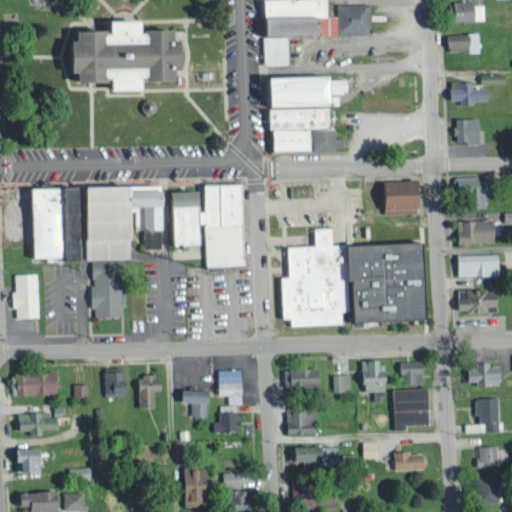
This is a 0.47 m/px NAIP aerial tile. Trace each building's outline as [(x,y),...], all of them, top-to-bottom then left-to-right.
[(282,33),(365,32),(365,2),(333,2),(333,14),(322,14),(321,0),(253,0),(254,16),(251,16),(251,35),(258,34),(258,63),(283,63),(282,33)] [(479,0),(446,1),(447,20),(479,19),(479,0)] [(74,34),(107,33),(106,24),(136,23),(139,32),(170,32),(170,42),(176,42),(176,73),(170,73),(170,84),(140,84),(140,93),(110,94),(110,85),(76,86),(76,76),(68,76),(67,45),(75,45),(74,34)] [(441,32),(442,51),(477,49),(477,31),(441,32)] [(495,72),(475,73),(475,82),(496,81),(495,72)] [(264,149),(338,149),(338,136),(327,136),(328,121),(321,121),(321,104),(322,104),(322,91),(344,91),(344,77),(315,76),(315,74),(251,74),(251,105),(260,105),(260,127),(264,127),(264,149)] [(465,80),(454,80),(454,85),(442,86),(443,98),(454,98),(454,103),(466,102),(466,99),(484,98),(484,86),(466,86),(465,80)] [(476,116),(449,116),(449,140),(461,140),(461,152),(485,151),(485,143),(476,143),(476,116)] [(480,206),(479,174),(449,175),(449,190),(465,190),(465,206),(480,206)] [(374,179),(375,213),(413,212),(412,178),(374,179)] [(200,264),(237,263),(234,181),(195,183),(196,209),(185,209),(185,189),(160,190),(162,244),(187,243),(187,222),(199,221),(200,264)] [(23,258),(67,256),(66,238),(69,238),(78,241),(78,258),(120,256),(117,205),(125,204),(137,209),(134,217),(134,226),(139,226),(140,247),(154,246),(158,235),(156,182),(68,186),(68,188),(67,188),(61,186),(61,193),(69,192),(70,222),(70,224),(64,224),(64,219),(49,213),(47,185),(19,187),(23,258)] [(511,210),(501,210),(501,220),(511,220),(511,210)] [(488,240),(487,218),(451,219),(452,244),(464,244),(464,241),(488,240)] [(279,281),(286,280),(285,249),(313,248),(311,232),(329,231),(330,247),(342,247),(343,253),(419,251),(423,327),(350,333),(352,315),(341,315),(340,327),(289,328),(288,322),(280,322),(279,281)] [(495,252),(451,253),(451,274),(495,273),(495,252)] [(86,314),(118,314),(118,267),(121,267),(121,259),(87,259),(87,284),(85,284),(86,314)] [(11,290),(6,290),(7,307),(11,307),(11,316),(35,315),(34,271),(10,272),(11,290)] [(451,288),(451,310),(489,309),(489,287),(451,288)] [(373,358),(355,359),(356,390),(369,389),(369,399),(382,399),(380,364),(373,364),(373,358)] [(396,382),(416,382),(416,360),(396,360),(396,382)] [(495,384),(495,364),(483,365),(483,361),(469,361),(469,367),(459,367),(460,380),(470,380),(470,384),(495,384)] [(312,367),(280,368),(280,386),(313,384),(312,367)] [(239,368),(212,369),(213,393),(224,393),(224,403),(240,402),(239,368)] [(119,395),(119,369),(99,370),(99,395),(119,395)] [(9,372),(9,393),(50,392),(50,371),(9,372)] [(346,389),(346,372),(329,373),(329,389),(346,389)] [(159,388),(158,374),(131,375),(132,406),(148,406),(148,388),(159,388)] [(70,396),(83,395),(82,382),(69,382),(70,396)] [(420,387),(387,387),(388,427),(398,427),(398,423),(421,422),(420,387)] [(187,414),(201,415),(201,388),(172,388),(172,401),(187,401),(187,414)] [(492,396),(471,396),(471,421),(480,421),(480,431),(493,430),(492,396)] [(281,407),(280,432),(309,433),(310,408),(281,407)] [(35,427),(50,427),(50,415),(42,415),(42,410),(11,411),(11,429),(23,428),(23,434),(35,433),(35,427)] [(215,429),(233,429),(233,410),(215,410),(215,429)] [(374,439),(357,440),(357,456),(374,455),(374,439)] [(333,444),(284,445),(285,461),(334,460),(333,444)] [(472,445),(473,465),(494,464),(493,444),(472,445)] [(11,470),(35,470),(35,447),(6,447),(6,460),(11,460),(11,470)] [(417,467),(416,450),(387,451),(388,468),(417,467)] [(176,503),(197,504),(198,468),(176,467),(176,503)] [(236,486),(235,469),(218,470),(218,487),(236,486)] [(472,475),(472,501),(492,501),(492,475),(472,475)] [(103,507),(119,506),(119,487),(102,488),(103,507)] [(220,508),(236,508),(236,488),(220,488),(220,508)] [(20,510),(47,509),(46,489),(9,490),(9,505),(20,504),(20,510)] [(58,508),(79,508),(78,490),(58,490),(58,508)] [(329,505),(329,495),(309,495),(310,505),(329,505)]
